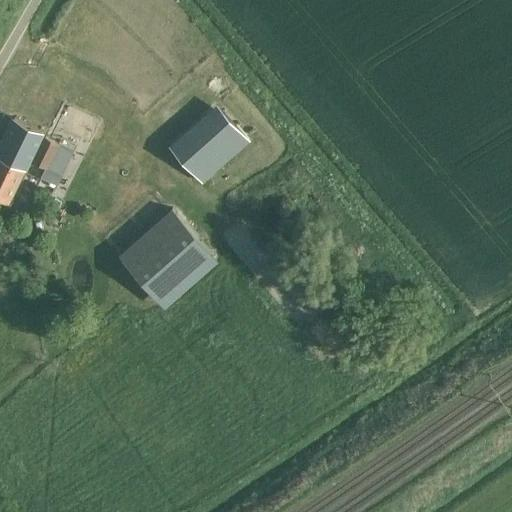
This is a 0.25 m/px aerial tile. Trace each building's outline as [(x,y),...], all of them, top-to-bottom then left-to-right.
[(203,182),(251,139),(217,101),(170,144),(203,182)] [(0,196),(11,202),(31,160),(48,168),(60,143),(43,135),(45,132),(15,118),(0,150),(0,196)] [(83,160),(88,138),(73,135),(68,156),(83,160)] [(165,307),(219,259),(172,207),(119,254),(165,307)] [(261,239),(274,228),(258,210),(245,221),(261,239)]
